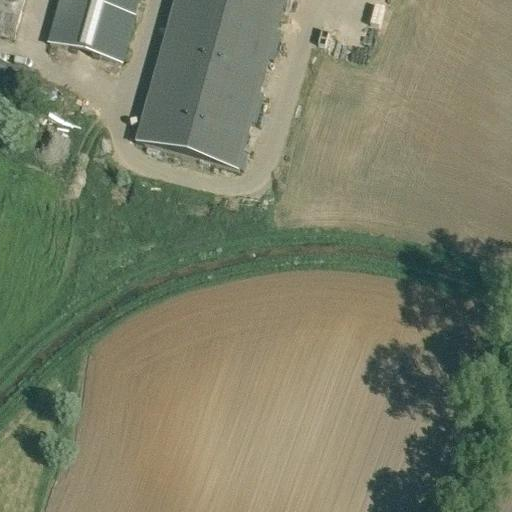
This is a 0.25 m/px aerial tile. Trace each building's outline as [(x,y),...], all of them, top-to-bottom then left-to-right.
[(0,0),(0,38),(12,41),(22,0),(0,0)] [(60,0),(48,46),(123,66),(140,0),(60,0)] [(176,0),(136,144),(238,172),(286,0),(176,0)] [(0,106),(14,110),(19,95),(31,98),(37,75),(25,72),(25,71),(0,64),(0,106)] [(35,100),(49,104),(51,94),(38,91),(35,100)] [(18,129),(21,120),(4,115),(1,124),(18,129)] [(41,123),(29,136),(39,145),(51,132),(41,123)]
